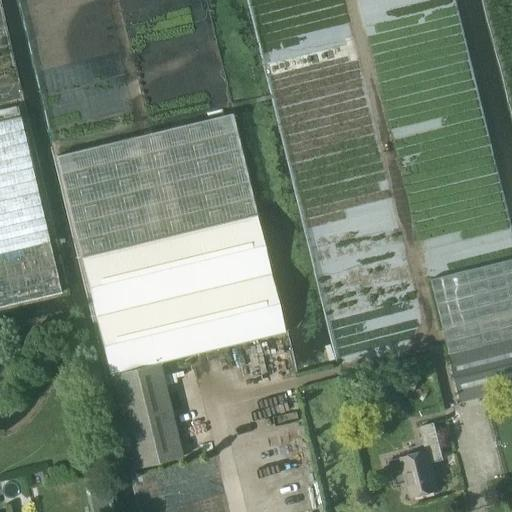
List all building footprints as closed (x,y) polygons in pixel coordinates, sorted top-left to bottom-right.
[(54,157),(78,255),(254,213),(231,115),(54,157)] [(0,121),(0,307),(60,293),(19,117),(0,121)] [(86,275),(110,375),(158,363),(190,355),(283,333),(254,215),(82,257),(86,275)] [(448,351),(449,355),(511,339),(511,258),(430,279),(448,351)] [(511,339),(449,355),(461,402),(511,389),(511,339)] [(158,363),(110,375),(133,469),(181,457),(158,363)] [(431,463),(443,460),(434,423),(420,427),(426,452),(401,459),(410,497),(438,491),(431,463)] [(114,511),(108,485),(89,489),(94,511),(114,511)]
